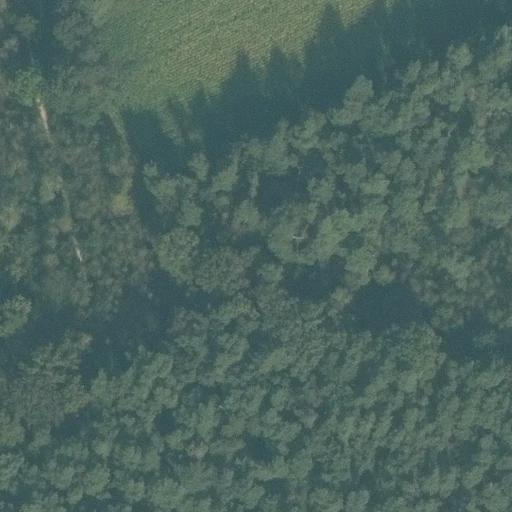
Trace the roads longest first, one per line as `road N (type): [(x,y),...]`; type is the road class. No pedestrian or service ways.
road 1 (track): [(122,403),(39,97),(35,19),(24,0)]
road 2 (track): [(511,393),(298,330),(249,292)]
road 3 (track): [(249,292),(511,188)]
road 4 (track): [(244,297),(122,403)]
road 5 (track): [(122,403),(0,455)]
